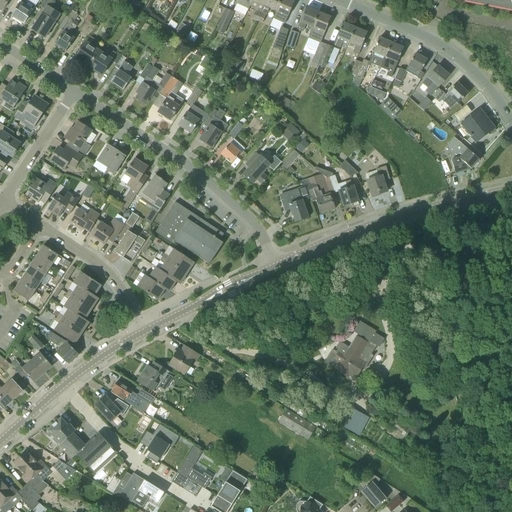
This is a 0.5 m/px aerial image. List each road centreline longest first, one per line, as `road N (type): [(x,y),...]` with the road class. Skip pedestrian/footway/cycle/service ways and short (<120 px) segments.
road 1 (residential): [(274,265),(263,235),(214,184),(75,92)]
road 2 (tertiary): [(274,265),(383,220),(511,191)]
road 3 (residential): [(511,121),(457,57),(342,0)]
road 4 (residential): [(201,505),(134,466),(62,387)]
road 5 (residential): [(143,333),(95,261),(37,221)]
road 6 (tertiary): [(143,333),(274,265)]
road 7 (residential): [(4,197),(75,92)]
